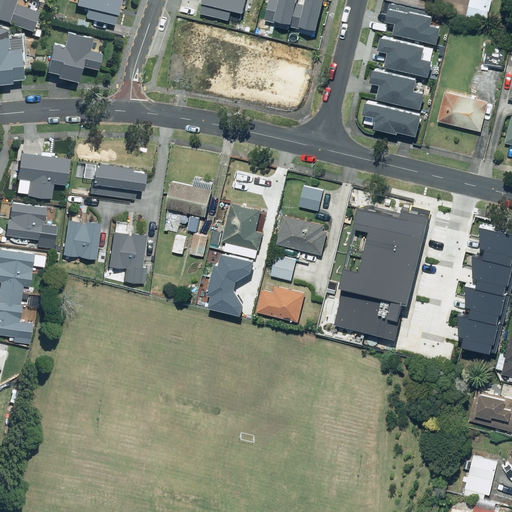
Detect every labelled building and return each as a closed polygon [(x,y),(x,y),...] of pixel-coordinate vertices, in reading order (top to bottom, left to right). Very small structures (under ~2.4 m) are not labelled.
[(13,0),(0,0),(0,20),(30,31),(37,12),(12,3),(13,0)] [(120,0),(83,0),(82,5),(90,6),(87,16),(112,22),(115,12),(117,12),(120,0)] [(249,0),(207,0),(204,15),(234,22),(236,13),(246,15),(249,0)] [(274,0),(266,0),(263,19),(289,23),(293,0),(277,0),(274,0)] [(317,28),(321,0),(303,0),(302,5),(298,4),(294,24),(317,28)] [(434,10),(394,0),(390,0),(388,12),(397,15),(394,29),(437,40),(441,24),(431,21),(434,10)] [(492,1),(489,0),(469,0),(466,17),(487,21),(492,1)] [(341,26),(333,24),(326,56),(334,58),(341,26)] [(52,42),(48,64),(79,70),(80,63),(99,67),(104,38),(69,31),(66,45),(52,42)] [(425,42),(382,31),(378,44),(388,46),(384,60),(428,72),(432,56),(422,53),(425,42)] [(299,58),(195,34),(187,65),(292,90),(299,58)] [(0,77),(21,76),(19,48),(8,49),(7,37),(0,37),(0,77)] [(505,51),(489,47),(485,65),(501,69),(505,51)] [(419,75),(376,64),(373,77),(382,80),(379,94),(423,105),(427,89),(416,87),(419,75)] [(487,101),(444,91),(436,121),(480,131),(487,101)] [(424,110),(368,96),(364,109),(376,112),(375,116),(378,116),(376,124),(399,130),(400,126),(418,131),(424,110)] [(511,114),(510,114),(503,141),(511,143),(511,114)] [(66,156),(16,151),(13,177),(28,179),(27,194),(50,197),(51,184),(62,186),(66,156)] [(129,166),(78,160),(76,177),(87,178),(86,194),(134,199),(135,190),(140,190),(141,171),(128,170),(129,166)] [(171,181),(165,208),(205,217),(211,190),(171,181)] [(323,191),(302,186),(298,206),(318,211),(323,191)] [(409,289),(431,209),(404,202),(401,211),(361,200),(354,223),(373,228),(365,259),(346,254),(339,278),(348,280),(337,320),(397,336),(409,289)] [(260,209),(230,203),(221,242),(258,251),(262,233),(255,231),(260,209)] [(43,207),(8,205),(7,216),(8,216),(8,219),(5,219),(3,235),(40,238),(43,207)] [(68,219),(65,219),(61,255),(96,259),(100,223),(85,222),(86,211),(69,209),(68,219)] [(186,213),(171,213),(170,232),(178,232),(178,224),(186,225),(186,213)] [(324,225),(282,214),(275,245),(321,256),(327,232),(322,231),(324,225)] [(215,222),(193,219),(191,232),(193,233),(191,252),(205,254),(208,236),(213,236),(215,222)] [(511,226),(483,219),(476,249),(511,257),(511,226)] [(114,231),(111,230),(108,267),(142,270),(145,234),(130,233),(131,222),(114,221),(114,231)] [(187,237),(177,234),(172,250),(183,253),(187,237)] [(32,252),(0,249),(0,280),(0,281),(0,282),(0,334),(17,336),(22,286),(29,287),(32,252)] [(511,257),(476,249),(469,278),(511,288),(511,286),(511,257)] [(276,255),(270,275),(291,280),(296,260),(276,255)] [(260,269),(240,264),(233,296),(253,301),(260,269)] [(469,278),(462,307),(504,317),(511,288),(469,278)] [(273,292),(261,289),(256,312),(298,322),(305,293),(274,286),(273,292)] [(254,309),(242,306),(240,316),(252,319),(254,309)] [(462,307),(455,336),(497,347),(504,317),(462,307)] [(511,329),(501,372),(511,375),(511,329)] [(511,397),(476,389),(468,420),(511,430),(511,397)] [(4,401),(0,401),(0,432),(9,431),(4,401)] [(497,459),(472,454),(464,495),(484,499),(485,494),(489,495),(497,459)]
